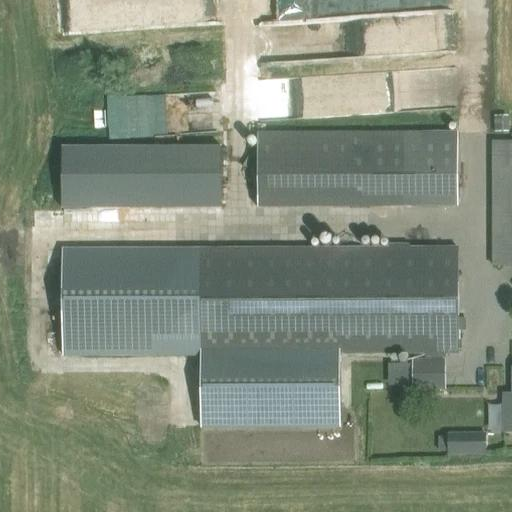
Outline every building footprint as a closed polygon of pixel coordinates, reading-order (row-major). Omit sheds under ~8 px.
[(385,62),(456,60),(454,0),(322,0),(323,19),(259,20),(260,72),(312,71),(312,70),(331,69),(331,70),(386,69),(385,62)] [(510,115),(495,115),(495,132),(510,131),(510,115)] [(459,207),(459,133),(258,134),(258,208),(459,207)] [(511,265),(511,138),(488,140),(492,266),(511,265)] [(63,201),(63,208),(123,208),(123,147),(119,147),(63,147),(63,201)] [(202,147),(202,208),(222,208),(222,147),(202,147)] [(460,353),(459,249),(410,249),(411,244),(389,244),(390,249),(43,251),(44,355),(202,354),(202,424),(341,423),(341,353),(427,353),(427,358),(447,357),(447,353),(460,353)] [(446,391),(446,360),(413,360),(413,391),(446,391)] [(448,437),(439,437),(440,451),(448,451),(448,455),(487,455),(487,433),(448,433),(448,437)]
